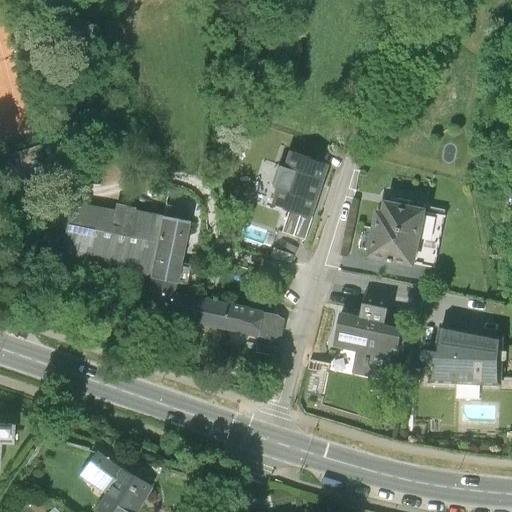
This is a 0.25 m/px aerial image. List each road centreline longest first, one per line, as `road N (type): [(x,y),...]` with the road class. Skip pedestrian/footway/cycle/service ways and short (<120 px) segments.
road 1 (unclassified): [(268,441),(312,278),(409,0)]
road 2 (primary): [(0,351),(268,441)]
road 3 (primary): [(268,441),(371,471),(511,494)]
road 4 (track): [(109,176),(74,89),(68,0)]
